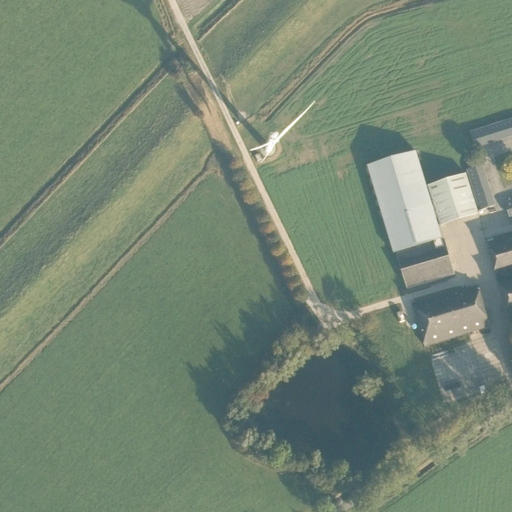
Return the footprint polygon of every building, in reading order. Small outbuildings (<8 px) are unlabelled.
[(476,149),(511,137),(511,118),(470,132),(476,149)] [(442,239),(416,152),(369,167),(395,253),(442,239)] [(496,206),(483,165),(467,170),(480,211),(496,206)] [(428,187),(440,227),(480,214),(467,175),(428,187)] [(511,275),(501,279),(501,277),(511,273),(511,235),(487,243),(510,320),(511,318),(511,275)] [(455,275),(444,240),(396,254),(407,289),(455,275)] [(478,285),(412,305),(424,347),(490,327),(478,285)]
